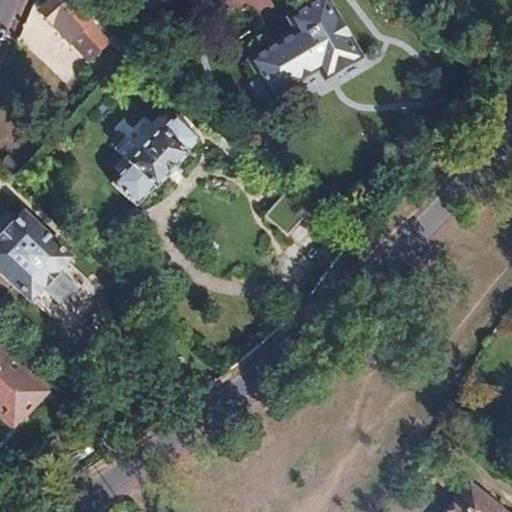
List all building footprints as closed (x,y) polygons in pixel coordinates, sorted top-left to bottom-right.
[(91,19),(70,0),(37,0),(42,5),(38,8),(67,39),(68,38),(89,60),(99,50),(113,37),(91,19)] [(276,101),(324,72),(330,82),(366,60),(329,0),(292,22),(301,35),(253,64),(276,101)] [(128,51),(113,37),(99,50),(116,64),(128,51)] [(202,81),(188,69),(179,78),(193,91),(202,81)] [(138,204),(154,187),(157,190),(189,157),(187,155),(200,141),(177,119),(176,120),(168,112),(154,127),(148,121),(118,153),(129,163),(131,165),(115,182),(138,204)] [(292,199),(287,194),(266,216),(290,238),(310,215),(292,199)] [(78,268),(32,223),(0,256),(0,274),(37,310),(40,308),(62,328),(75,330),(100,304),(109,305),(109,293),(100,293),(76,270),(78,268)] [(0,409),(11,420),(39,391),(0,354),(0,409)] [(505,511),(469,483),(445,511),(505,511)]
